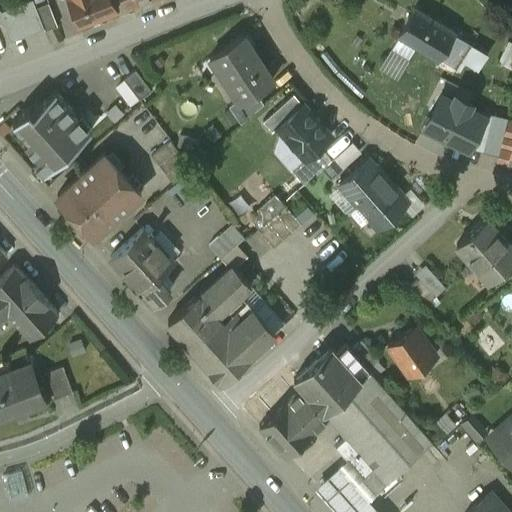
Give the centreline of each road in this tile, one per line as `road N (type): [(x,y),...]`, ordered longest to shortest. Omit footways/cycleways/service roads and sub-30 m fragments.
road 1 (residential): [(211,410),(317,310),(476,180)]
road 2 (residential): [(269,0),(291,43),(350,110),(476,180)]
road 3 (tertiary): [(0,183),(170,365)]
road 4 (residential): [(0,88),(210,0)]
road 5 (residential): [(170,365),(121,401),(0,455)]
road 6 (tertiary): [(211,410),(298,511)]
